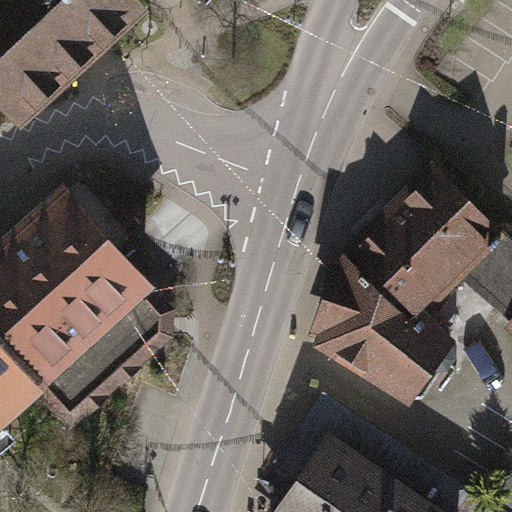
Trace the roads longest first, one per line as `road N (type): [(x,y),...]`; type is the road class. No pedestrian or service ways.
road 1 (secondary): [(298,188),(199,511)]
road 2 (residential): [(298,188),(137,132),(46,131),(0,157)]
road 3 (secondary): [(373,0),(298,188)]
